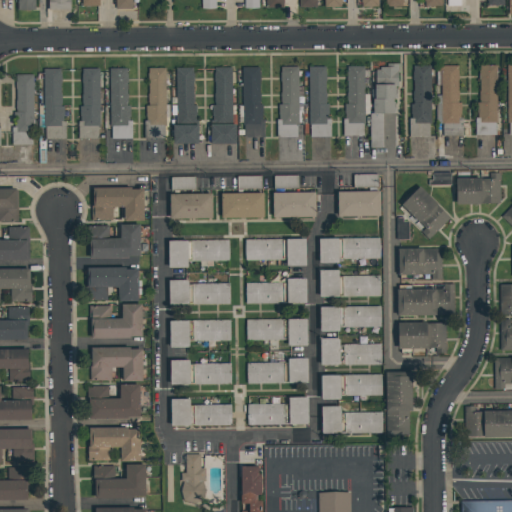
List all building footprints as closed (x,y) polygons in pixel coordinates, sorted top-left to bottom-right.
[(17,0),(34,0),(35,11),(17,11),(17,0)] [(47,0),(70,0),(70,10),(47,10),(47,0)] [(131,0),(132,9),(115,10),(115,0),(131,0)] [(200,0),(215,0),(215,10),(201,10),(200,0)] [(257,0),(257,8),(243,8),(243,0),(257,0)] [(281,0),(281,8),(266,8),(266,0),(281,0)] [(314,0),(315,7),(298,8),(298,0),(314,0)] [(324,0),(324,8),(340,7),(340,0),(324,0)] [(369,114),(372,114),(372,100),(374,100),(374,71),(379,71),(379,68),(387,68),(386,65),(398,64),(398,88),(394,88),(394,101),(392,101),(393,115),(381,115),(382,149),(369,149),(369,114)] [(407,137),(407,119),(410,119),(409,104),(412,104),(412,67),(429,66),(430,137),(407,137)] [(457,66),(458,120),(461,120),(462,136),(442,137),(441,66),(457,66)] [(478,66),(495,66),(496,136),(474,136),(474,118),(476,118),(476,104),(478,104),(478,66)] [(243,138),(241,68),(259,67),(261,121),(263,121),(263,137),(243,138)] [(309,139),(307,68),(325,67),(326,119),(330,119),(330,138),(309,139)] [(363,67),(363,137),(342,137),(342,120),(345,120),(345,67),(363,67)] [(213,69),(230,68),(231,126),(234,126),(234,145),(210,145),(210,126),(214,126),(213,69)] [(275,120),(279,120),(279,68),(297,68),(297,122),(295,122),(295,138),(275,138),(275,120)] [(146,70),(164,69),(165,139),(144,139),(144,122),(146,122),(146,70)] [(174,69),(191,69),(192,126),(196,126),(196,145),(172,145),(172,126),(175,126),(174,69)] [(59,70),(60,122),(64,122),(64,139),(44,139),(43,70),(59,70)] [(81,70),(98,70),(99,139),(77,140),(77,121),(79,121),(79,107),(82,107),(81,70)] [(126,70),(126,106),(129,106),(129,122),(130,122),(131,140),(110,140),(109,70),(126,70)] [(10,128),(15,128),(14,75),(31,75),(31,146),(10,146),(10,128)] [(431,174),(449,174),(449,186),(428,186),(428,181),(431,181),(431,174)] [(455,205),(455,178),(480,177),(480,179),(491,179),(491,174),(498,174),(498,204),(455,205)] [(356,187),(355,175),(380,175),(380,187),(356,187)] [(236,189),(236,177),(260,176),(260,188),(236,189)] [(273,188),(273,176),(298,176),(298,188),(273,188)] [(170,190),(169,178),(194,177),(194,190),(170,190)] [(123,222),(123,208),(112,208),(112,220),(90,221),(90,189),(142,188),(143,222),(123,222)] [(400,206),(418,188),(449,219),(426,241),(418,233),(423,229),(400,206)] [(0,190),(17,190),(17,222),(0,222),(0,190)] [(341,215),(341,190),(381,190),(381,215),(341,215)] [(272,219),(271,194),(314,193),(315,218),(272,219)] [(220,220),(220,195),(262,194),(263,218),(220,220)] [(168,220),(168,195),(210,195),(211,220),(168,220)] [(511,228),(500,217),(511,204),(511,228)] [(395,218),(402,218),(402,222),(407,222),(408,240),(396,240),(395,218)] [(108,226),(108,239),(119,239),(119,226),(139,225),(139,257),(127,257),(127,259),(88,260),(88,226),(108,226)] [(0,242),(7,242),(7,228),(28,228),(28,261),(0,261),(0,242)] [(379,259),(337,260),(337,264),(318,264),(317,240),(378,238),(379,259)] [(285,267),(285,261),(243,261),(243,240),(305,240),(305,267),(285,267)] [(167,269),(167,242),(229,241),(229,261),(187,262),(187,268),(167,269)] [(396,276),(396,250),(440,250),(441,280),(430,280),(430,275),(396,276)] [(117,302),(116,288),(106,289),(106,301),(88,302),(87,270),(136,269),(136,302),(117,302)] [(0,270),(28,270),(29,284),(31,284),(31,303),(9,303),(9,290),(0,290),(0,270)] [(338,270),(338,277),(381,276),(381,296),(318,298),(318,271),(338,270)] [(244,284),(285,283),(285,279),(305,279),(305,304),(245,305),(244,284)] [(187,281),(187,283),(230,282),(231,304),(167,305),(167,281),(187,281)] [(511,311),(508,311),(508,316),(498,316),(498,285),(511,285),(511,311)] [(443,287),(450,286),(451,316),(396,317),(395,286),(410,286),(410,290),(443,289),(443,287)] [(141,339),(89,340),(88,306),(109,306),(110,319),(118,319),(118,305),(140,304),(141,339)] [(380,327),(339,328),(339,332),(319,332),(318,307),(379,306),(380,327)] [(0,321),(7,321),(6,308),(27,308),(28,325),(26,325),(26,341),(0,341),(0,321)] [(511,351),(499,352),(498,320),(509,319),(509,325),(511,324),(511,351)] [(168,349),(168,321),(230,320),(230,341),(188,342),(188,349),(168,349)] [(286,347),(286,341),(245,341),(244,321),(305,320),(305,347),(286,347)] [(411,354),(397,355),(397,323),(444,322),(443,354),(437,354),(437,346),(411,346),(411,354)] [(339,339),(339,344),(382,343),(382,365),(319,366),(319,339),(339,339)] [(121,382),(121,368),(110,368),(110,381),(89,381),(88,349),(141,348),(142,382),(121,382)] [(0,350),(25,350),(26,384),(8,384),(8,369),(0,369),(0,350)] [(511,385),(503,385),(503,389),(497,389),(496,358),(511,358),(511,385)] [(245,364),(286,363),(286,359),(306,359),(306,384),(245,384),(245,364)] [(189,361),(189,364),(230,363),(230,384),(169,385),(168,361),(189,361)] [(384,374),(410,373),(410,412),(407,412),(407,435),(385,435),(384,374)] [(381,396),(338,397),(338,400),(320,400),(319,376),(380,375),(381,396)] [(139,417),(126,417),(126,420),(87,420),(87,387),(108,386),(108,397),(118,396),(118,386),(139,385),(139,417)] [(0,398),(10,398),(10,388),(32,388),(32,421),(0,421),(0,398)] [(245,405),(287,404),(287,399),(306,398),(307,424),(246,426),(245,405)] [(188,400),(188,406),(231,405),(231,426),(169,427),(168,401),(188,400)] [(338,407),(339,413),(381,412),(382,433),(320,434),(320,408),(338,407)] [(465,436),(511,437),(511,409),(465,409),(465,436)] [(140,463),(120,463),(120,449),(108,449),(109,461),(87,462),(87,430),(139,429),(140,463)] [(0,431),(30,431),(30,461),(12,462),(11,450),(0,450),(0,431)] [(184,455),(199,455),(199,469),(204,469),(204,482),(201,482),(204,492),(203,500),(194,504),(182,501),(179,491),(182,482),(180,483),(179,474),(184,474),(184,455)] [(144,499),(93,500),(93,467),(113,467),(113,479),(124,479),(123,465),(143,465),(144,499)] [(26,502),(0,502),(0,481),(6,481),(6,468),(25,468),(26,502)] [(256,468),(256,476),(259,476),(259,496),(255,496),(255,502),(260,502),(260,511),(248,511),(247,504),(240,504),(239,468),(256,468)] [(318,491),(319,511),(351,511),(351,491),(318,491)] [(511,511),(459,511),(459,501),(511,499),(511,511)]
